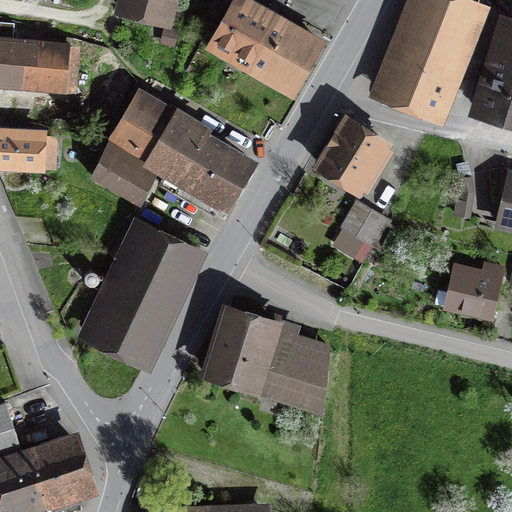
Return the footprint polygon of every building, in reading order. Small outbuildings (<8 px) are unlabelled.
[(126,0),(123,11),(164,21),(169,0),(126,0)] [(455,0),(423,0),(386,95),(432,113),(474,7),(455,0)] [(236,3),(215,40),(294,84),(314,48),(236,3)] [(0,77),(75,84),(78,53),(36,49),(37,40),(13,38),(14,23),(0,21),(0,77)] [(511,23),(511,24),(484,113),(511,121),(511,23)] [(140,94),(115,136),(169,167),(160,183),(215,215),(224,200),(226,201),(248,164),(205,139),(208,134),(140,94)] [(358,188),(370,169),(377,174),(391,150),(384,146),(385,144),(348,121),(320,165),(358,188)] [(0,164),(53,167),(55,137),(0,134),(0,164)] [(108,150),(93,176),(136,201),(151,175),(108,150)] [(500,223),(511,226),(511,175),(500,223)] [(469,216),(472,190),(469,178),(462,180),(465,190),(463,202),(458,201),(456,214),(469,216)] [(385,218),(357,202),(342,227),(370,244),(370,243),(371,243),(383,223),(385,218)] [(142,363),(202,246),(138,214),(128,235),(135,238),(87,335),(142,363)] [(383,223),(371,243),(370,243),(380,249),(393,227),(383,223)] [(446,305),(491,316),(503,268),(485,263),(482,273),(455,266),(446,305)] [(272,323),(229,310),(210,373),(252,386),(272,323)] [(0,455),(25,447),(6,389),(29,381),(5,312),(0,313),(0,455)] [(272,323),(252,386),(323,408),(329,356),(292,345),(296,330),(272,323)] [(25,447),(0,455),(0,492),(6,509),(47,494),(53,511),(59,511),(82,504),(75,487),(92,481),(74,430),(25,447)]
